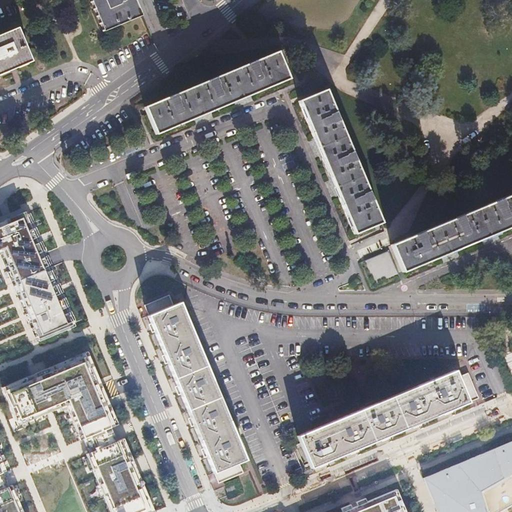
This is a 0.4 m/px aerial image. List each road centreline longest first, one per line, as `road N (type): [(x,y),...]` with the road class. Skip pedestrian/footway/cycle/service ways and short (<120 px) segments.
road 1 (residential): [(66,193),(284,103),(352,267),(346,278),(301,299)]
road 2 (residential): [(257,511),(511,404)]
road 3 (residential): [(29,158),(199,31)]
road 4 (residential): [(511,300),(301,299)]
road 5 (residential): [(119,320),(198,511)]
road 6 (residential): [(301,299),(244,292),(135,248)]
